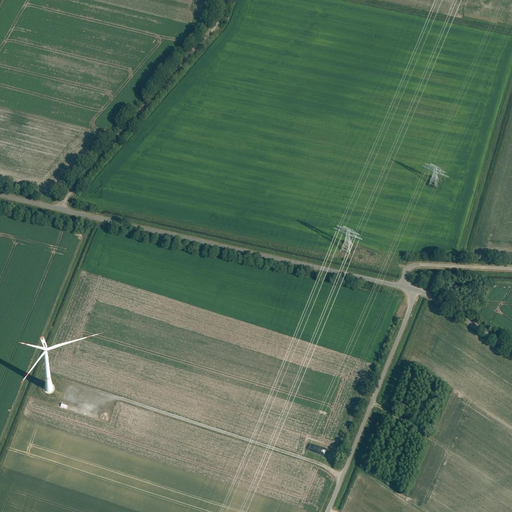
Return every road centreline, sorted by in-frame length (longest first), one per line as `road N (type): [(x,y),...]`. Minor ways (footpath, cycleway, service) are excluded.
road 1 (unclassified): [(56,209),(401,286)]
road 2 (track): [(342,471),(76,386)]
road 3 (unclassified): [(224,0),(217,24),(56,209)]
road 4 (unclassified): [(415,290),(326,511)]
road 5 (unclassified): [(401,286),(416,265),(511,268)]
